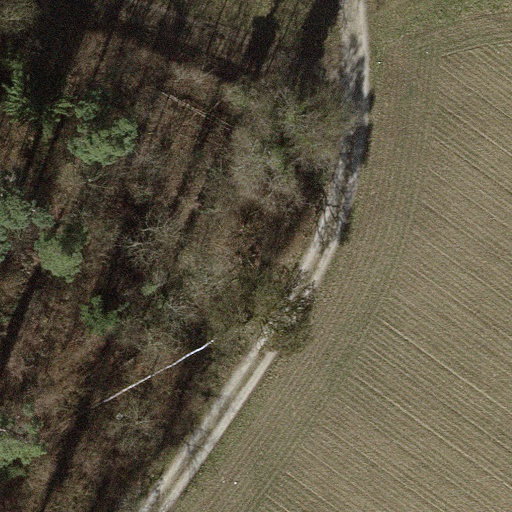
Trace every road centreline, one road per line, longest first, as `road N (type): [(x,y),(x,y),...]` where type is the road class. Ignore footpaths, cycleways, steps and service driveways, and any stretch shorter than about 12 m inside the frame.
road 1 (track): [(358,0),(365,98),(346,207),(285,322),(153,511)]
road 2 (track): [(97,0),(365,98)]
